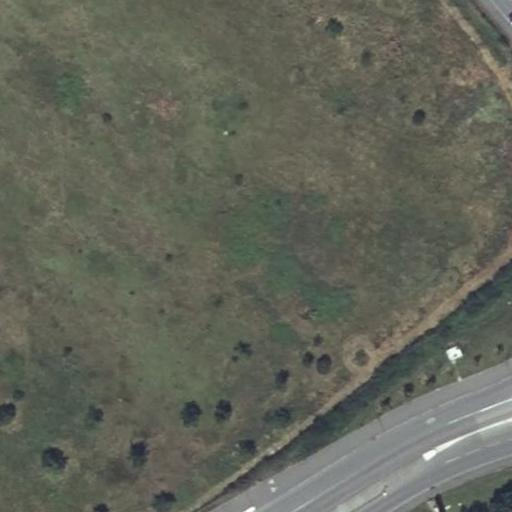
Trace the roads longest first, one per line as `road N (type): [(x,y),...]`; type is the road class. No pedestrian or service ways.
road 1 (secondary): [(511,388),(387,442),(278,511)]
road 2 (secondary): [(376,511),(471,451),(511,438)]
